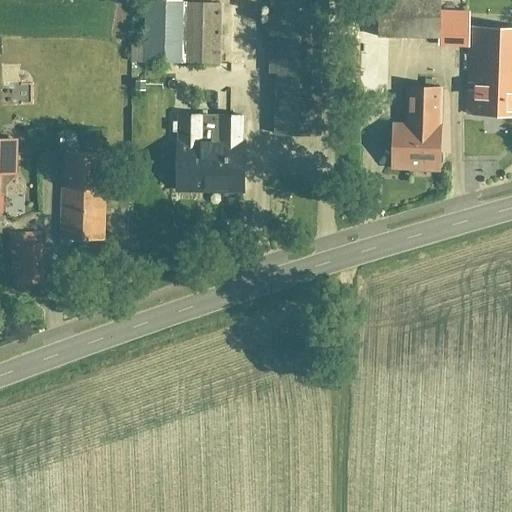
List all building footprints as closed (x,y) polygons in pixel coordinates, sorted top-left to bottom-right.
[(280,0),(284,140),(333,139),(329,0),(280,0)] [(397,0),(399,48),(451,46),(449,0),(397,0)] [(182,7),(184,67),(225,66),(224,6),(182,7)] [(511,36),(475,36),(476,118),(511,117),(511,36)] [(404,93),(404,174),(455,173),(455,92),(404,93)] [(185,117),(186,193),(255,192),(255,117),(185,117)] [(0,223),(10,223),(9,178),(26,178),(26,142),(3,142),(3,163),(0,162),(0,223)] [(64,158),(67,244),(106,243),(103,156),(64,158)] [(22,245),(22,287),(50,286),(49,244),(22,245)]
